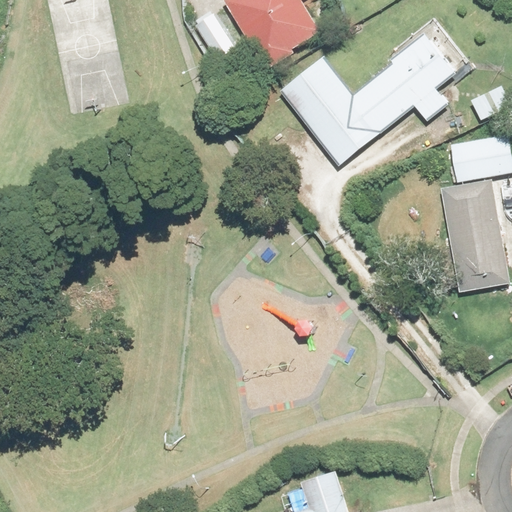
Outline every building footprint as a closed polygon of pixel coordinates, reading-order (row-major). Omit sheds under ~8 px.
[(314,0),(235,0),(232,3),(276,66),(328,30),(309,3),(314,0)] [(245,45),(223,14),(201,29),(223,60),(245,45)] [(462,76),(428,39),(365,98),(329,60),(288,97),(354,168),(421,106),(437,123),(456,105),(444,92),(462,76)] [(511,110),(511,91),(508,85),(478,101),(489,122),(511,110)] [(511,137),(446,146),(463,288),(511,282),(511,244),(504,178),(511,177),(511,137)] [(324,507),(306,511),(356,511),(343,469),(315,478),(324,507)]
